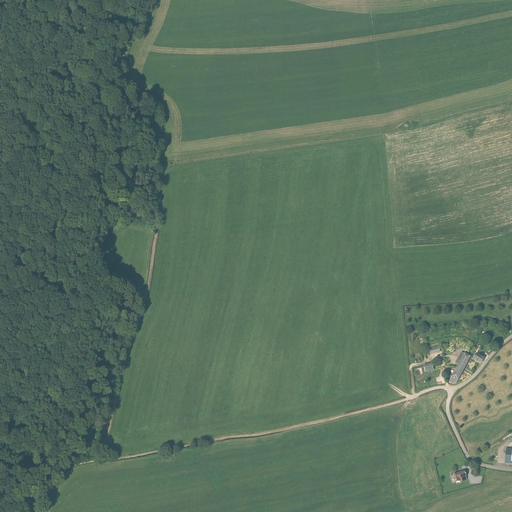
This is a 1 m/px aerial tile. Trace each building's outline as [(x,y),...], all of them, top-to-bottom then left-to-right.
[(440,352),(439,346),(429,348),(431,355),(440,352)] [(459,365),(458,366),(464,369),(470,357),(461,352),(455,363),(459,365)] [(476,354),(473,359),(481,364),(484,359),(476,354)] [(425,372),(434,370),(432,363),(423,365),(425,372)] [(456,384),(464,369),(458,366),(450,381),(456,384)] [(456,484),(456,483),(460,482),(467,480),(466,476),(467,476),(465,471),(453,475),(454,476),(450,477),(452,485),(456,484)]
